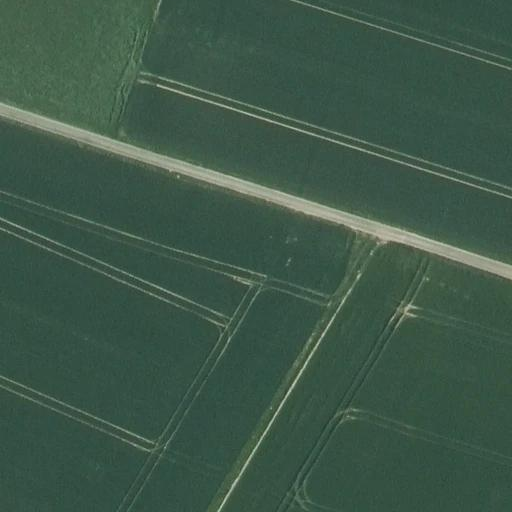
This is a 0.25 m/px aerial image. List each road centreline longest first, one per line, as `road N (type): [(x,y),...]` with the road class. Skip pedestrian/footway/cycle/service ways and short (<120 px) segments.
road 1 (track): [(0,109),(511,274)]
road 2 (track): [(217,511),(384,233)]
